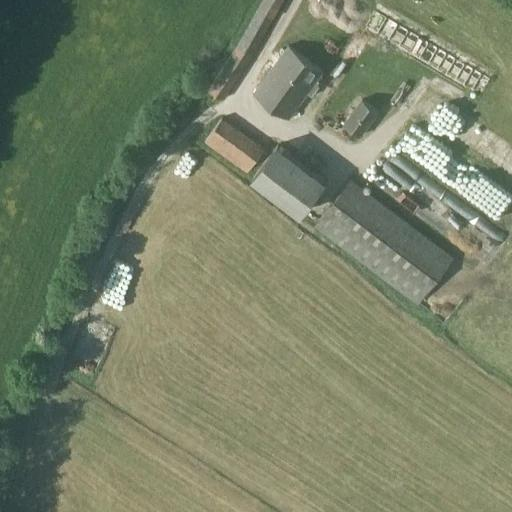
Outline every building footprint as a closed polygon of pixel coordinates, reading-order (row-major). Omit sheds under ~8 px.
[(214,80),(209,87),(225,97),(283,0),(262,0),(225,62),(214,80)] [(403,0),(395,12),(382,30),(511,121),(511,24),(477,0),(403,0)] [(289,47),(257,93),(289,116),(306,92),(312,96),(321,83),(316,79),(322,70),(289,47)] [(188,105),(199,109),(209,89),(198,84),(188,105)] [(425,97),(418,108),(441,123),(448,112),(425,97)] [(361,135),(378,111),(362,99),(345,124),(361,135)] [(320,115),(315,126),(333,135),(339,124),(320,115)] [(245,170),(261,148),(222,119),(206,141),(245,170)] [(395,126),(368,157),(471,234),(502,196),(395,126)] [(297,209),(321,178),(278,145),(254,177),(297,209)] [(421,305),(453,255),(351,179),(316,226),(421,305)] [(300,206),(294,216),(307,225),(314,215),(300,206)]
